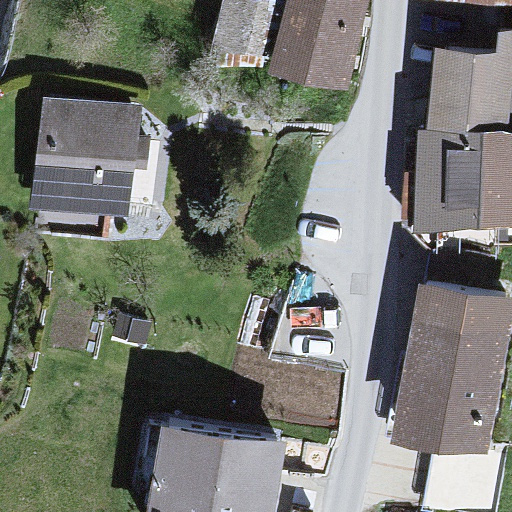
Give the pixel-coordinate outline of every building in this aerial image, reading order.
[(286,6),(242,0),(229,0),(222,53),(278,61),(286,6)] [(370,0),(298,0),(284,74),(354,88),(370,0)] [(511,46),(443,44),(441,122),(511,123),(511,46)] [(50,100),(40,200),(139,210),(149,110),(50,100)] [(494,131),(429,130),(428,224),(492,226),(494,131)] [(511,379),(511,299),(430,286),(406,436),(500,451),(511,379)] [(172,425),(156,511),(278,511),(290,446),(172,425)]
